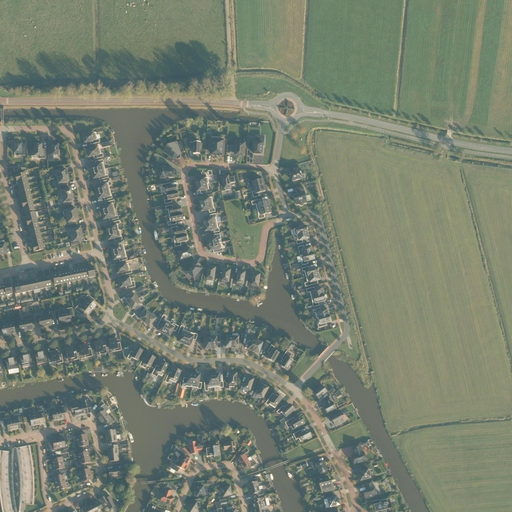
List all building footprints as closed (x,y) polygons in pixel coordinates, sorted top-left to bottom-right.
[(93,133),(92,132),(88,133),(88,134),(83,136),(84,143),(91,141),(92,144),(99,143),(98,139),(97,139),(95,133),(93,133)] [(194,148),(194,154),(200,154),(201,147),(202,147),(202,144),(201,144),(201,143),(197,142),(197,138),(190,137),(183,140),(186,149),(190,148),(194,148)] [(223,155),(224,144),(225,144),(227,144),(227,140),(225,140),(224,140),(224,141),(208,140),(208,150),(211,150),(211,154),(223,155)] [(264,140),(256,140),(256,143),(250,142),(250,148),(254,149),(253,154),(262,155),(263,146),(264,146),(264,140)] [(181,156),(181,155),(180,153),(185,152),(181,142),(181,143),(176,144),(176,143),(168,146),(169,147),(166,150),(170,154),(169,156),(175,159),(177,160),(179,159),(180,158),(181,156)] [(21,145),(21,143),(14,143),(14,144),(13,144),(13,148),(14,148),(14,153),(18,153),(18,156),(25,156),(25,145),(21,145)] [(40,143),(36,143),(36,144),(34,144),(34,151),(31,152),(31,156),(38,156),(38,159),(45,159),(45,152),(41,152),(41,144),(40,144),(40,143)] [(51,145),(51,148),(48,148),(48,151),(48,161),(53,161),(53,155),(58,155),(58,154),(59,154),(59,150),(58,150),(58,145),(57,145),(57,144),(54,144),(54,145),(51,145)] [(245,144),(236,144),(236,146),(230,146),(230,153),(236,154),(236,156),(244,156),(245,144)] [(101,154),(99,147),(86,150),(88,157),(95,156),(96,159),(103,157),(102,153),(101,154)] [(92,172),(104,169),(103,163),(102,160),(96,161),(97,164),(90,166),(92,172)] [(161,171),(161,177),(161,179),(166,179),(166,177),(174,178),(175,170),(166,169),(166,168),(165,168),(165,164),(159,164),(158,170),(161,171)] [(300,170),(299,166),(291,168),(292,172),(288,173),(289,178),(291,177),(292,181),(302,179),(301,175),(303,174),(302,170),(300,170)] [(56,172),(57,178),(67,175),(66,169),(63,170),(63,167),(53,169),(54,173),(56,172)] [(104,169),(92,172),(93,179),(100,177),(101,180),(108,178),(107,175),(106,175),(104,169)] [(67,175),(57,178),(58,183),(57,184),(58,187),(67,185),(66,182),(68,181),(67,175)] [(231,188),(229,176),(224,177),(224,178),(222,178),(223,183),(224,185),(221,185),(222,191),(225,191),(226,190),(230,190),(230,188),(231,188)] [(253,188),(254,188),(264,186),(263,179),(255,181),(254,177),(247,179),(248,184),(249,183),(250,184),(251,185),(252,185),(253,188)] [(196,186),(208,184),(209,184),(208,178),(195,180),(196,186)] [(97,193),(109,190),(109,186),(111,185),(110,180),(101,182),(102,185),(95,186),(97,193)] [(176,185),(169,187),(169,184),(162,185),(162,189),(164,188),(165,195),(167,194),(178,192),(176,185)] [(210,193),(208,184),(196,186),(197,192),(205,190),(205,194),(210,193)] [(62,197),(72,195),(70,189),(68,189),(67,186),(58,189),(59,192),(61,192),(62,197)] [(266,191),(264,186),(254,188),(255,191),(252,192),(253,194),(254,198),(259,196),(259,193),(266,191)] [(307,203),(303,187),(296,189),(298,195),(294,196),(296,205),(303,203),(304,204),(307,203)] [(109,190),(97,193),(98,199),(105,197),(106,200),(112,199),(111,196),(109,190)] [(178,192),(167,194),(168,200),(164,201),(165,204),(172,203),(172,200),(179,198),(178,192)] [(199,200),(200,206),(213,203),(212,198),(213,197),(213,194),(206,195),(206,199),(199,200)] [(72,195),(62,197),(63,203),(62,203),(63,207),(72,204),(71,201),(73,201),(72,195)] [(102,213),(114,210),(113,204),(114,204),(114,200),(106,202),(107,205),(100,207),(102,213)] [(252,205),(254,204),(254,205),(256,205),(257,210),(270,207),(268,201),(261,203),(260,200),(253,201),(251,202),(252,205)] [(214,209),(213,203),(200,206),(201,212),(209,210),(209,213),(215,212),(215,209),(214,209)] [(181,207),(173,208),(173,205),(166,207),(166,210),(168,210),(169,216),(182,213),(181,207)] [(67,217),(76,214),(75,208),(73,209),(72,206),(63,208),(64,211),(65,211),(67,217)] [(272,213),(270,207),(257,210),(259,216),(258,216),(259,219),(265,218),(264,215),(272,213)] [(114,210),(102,213),(103,219),(110,218),(111,221),(118,219),(117,216),(116,216),(114,210)] [(182,213),(169,216),(171,222),(168,223),(168,226),(177,224),(176,221),(183,220),(182,213)] [(78,220),(76,214),(67,217),(68,222),(67,222),(67,226),(77,224),(76,220),(78,220)] [(203,220),(204,226),(217,223),(216,218),(217,218),(216,214),(210,215),(211,218),(203,220)] [(118,231),(117,225),(119,224),(119,221),(111,223),(112,226),(105,227),(107,234),(118,231)] [(213,230),(214,233),(220,232),(219,228),(218,228),(217,223),(204,226),(206,231),(213,230)] [(71,236),(81,234),(80,228),(78,228),(77,225),(68,227),(69,231),(70,231),(71,236)] [(295,236),(308,232),(306,226),(294,229),(295,236)] [(175,231),(176,237),(187,235),(185,228),(178,230),(177,227),(171,228),(172,232),(175,231)] [(118,231),(107,234),(108,240),(115,238),(116,241),(122,240),(121,236),(119,230),(118,231)] [(308,232),(295,236),(296,235),(298,241),(296,241),(297,245),(303,243),(302,240),(309,238),(308,232)] [(81,234),(71,236),(73,242),(70,242),(71,246),(82,244),(81,240),(83,239),(81,234)] [(219,243),(218,240),(221,240),(220,234),(214,235),(215,238),(207,240),(208,245),(219,243)] [(187,235),(176,237),(174,237),(175,243),(174,244),(175,247),(181,246),(181,243),(188,241),(187,235)] [(112,254),(124,251),(123,245),(122,241),(116,243),(117,246),(110,248),(112,254)] [(221,243),(219,243),(208,245),(210,251),(218,249),(219,252),(223,251),(222,249),(221,243)] [(301,256),(313,253),(312,247),(304,249),(304,246),(298,247),(299,253),(302,253),(303,256),(301,256)] [(190,248),(183,251),(182,248),(174,251),(175,256),(179,255),(181,260),(192,256),(190,248)] [(124,251),(112,254),(113,260),(120,259),(121,261),(127,260),(126,257),(124,251)] [(313,253),(301,256),(302,262),(302,266),(308,264),(308,261),(315,259),(313,253)] [(200,265),(197,262),(191,268),(189,265),(183,272),(187,275),(189,273),(194,278),(196,280),(200,275),(198,273),(202,269),(199,267),(200,265)] [(129,270),(128,264),(115,267),(117,274),(123,272),(124,275),(132,273),(131,270),(129,270)] [(93,266),(87,268),(89,278),(95,277),(93,266)] [(305,271),(306,277),(319,274),(317,268),(310,270),(309,267),(302,268),(303,272),(305,271)] [(215,268),(211,268),(209,268),(208,272),(208,274),(205,274),(204,280),(207,280),(208,281),(209,280),(212,281),(212,279),(214,280),(215,268)] [(230,270),(226,270),(224,270),(223,274),(223,276),(220,276),(219,282),(222,283),(223,283),(227,283),(227,282),(229,282),(230,270)] [(239,272),(238,276),(235,275),(234,284),(237,285),(238,285),(242,285),(242,284),(243,284),(245,273),(241,272),(240,273),(239,272)] [(54,285),(60,284),(58,274),(52,275),(54,285)] [(260,275),(255,274),(255,275),(253,274),(253,279),(252,281),(249,280),(249,287),(252,287),(253,287),(257,288),(257,286),(258,286),(260,275)] [(320,280),(319,274),(306,277),(307,283),(305,284),(305,287),(314,285),(313,282),(320,280)] [(43,278),(45,288),(51,287),(49,277),(43,278)] [(131,282),(130,278),(118,281),(120,288),(127,286),(127,289),(135,287),(134,281),(131,282)] [(16,294),(22,293),(20,283),(14,284),(16,294)] [(311,298),(324,295),(323,289),(315,291),(314,287),(306,290),(307,293),(310,292),(311,298)] [(125,299),(128,304),(137,299),(134,294),(135,294),(134,291),(125,295),(127,298),(125,299)] [(84,304),(92,311),(96,306),(91,302),(93,299),(88,295),(84,300),(86,302),(84,304)] [(324,295),(311,298),(313,304),(312,304),(313,307),(319,306),(318,303),(326,301),(324,295)] [(137,299),(128,304),(131,310),(133,309),(135,311),(143,306),(141,303),(140,304),(137,299)] [(88,315),(92,311),(84,304),(82,307),(79,304),(75,309),(81,314),(83,311),(88,315)] [(66,312),(63,313),(65,323),(71,321),(70,315),(73,314),(72,308),(66,309),(66,312)] [(140,319),(144,323),(151,315),(146,311),(147,310),(145,308),(139,315),(141,317),(140,319)] [(317,319),(318,319),(318,318),(329,315),(328,309),(321,311),(320,308),(313,310),(314,314),(315,313),(317,319)] [(65,323),(63,313),(60,313),(60,311),(54,312),(55,318),(58,318),(60,324),(65,323)] [(49,316),(44,317),(46,327),(52,325),(50,319),(53,319),(52,312),(49,313),(49,316)] [(24,321),(26,331),(32,330),(31,323),(34,323),(32,315),(27,317),(28,320),(24,321)] [(40,328),(46,327),(44,317),(41,317),(40,315),(34,316),(36,322),(39,322),(40,328)] [(151,315),(144,323),(149,327),(150,325),(153,327),(159,320),(156,318),(155,319),(151,315)] [(163,334),(169,322),(164,320),(166,317),(163,315),(159,323),(161,324),(158,331),(163,334)] [(331,322),(329,315),(318,318),(318,319),(319,324),(318,325),(319,328),(325,327),(324,323),(331,322)] [(20,318),(15,319),(16,326),(19,326),(20,332),(26,331),(24,321),(21,321),(20,318)] [(10,324),(7,324),(9,334),(15,333),(13,327),(16,326),(15,319),(9,320),(10,324)] [(3,322),(0,322),(0,329),(1,330),(3,336),(9,334),(7,324),(3,325),(3,322)] [(169,322),(163,334),(169,337),(172,330),(175,332),(178,326),(175,325),(174,326),(169,324),(170,323),(169,322)] [(178,342),(184,344),(188,332),(183,330),(184,327),(181,326),(178,334),(181,335),(178,342)] [(194,334),(188,332),(184,344),(189,346),(192,339),(195,341),(197,335),(194,334)] [(225,347),(231,348),(232,337),(226,337),(226,335),(223,335),(222,341),(226,341),(225,347)] [(237,337),(232,337),(231,348),(235,348),(237,348),(237,343),(237,342),(240,342),(241,335),(238,335),(237,337)] [(209,337),(210,349),(211,350),(215,349),(216,348),(216,342),(219,342),(218,336),(215,336),(209,337)] [(246,344),(248,345),(247,349),(252,351),(256,341),(251,339),(251,337),(248,336),(246,344)] [(205,350),(210,349),(209,337),(204,337),(200,337),(201,344),(204,343),(205,350)] [(116,343),(116,339),(108,340),(110,347),(107,347),(108,353),(114,352),(121,351),(120,343),(116,343)] [(263,348),(267,349),(269,342),(266,341),(265,342),(262,341),(262,343),(256,341),(252,351),(252,352),(256,353),(257,353),(258,353),(260,349),(260,347),(263,348)] [(102,346),(101,342),(94,343),(96,353),(99,353),(99,355),(107,353),(105,346),(102,346)] [(79,346),(81,353),(81,356),(83,356),(84,356),(85,358),(88,357),(92,357),(91,349),(88,349),(87,349),(87,347),(86,345),(79,346)] [(274,347),(271,345),(268,351),(271,352),(267,359),(273,362),(278,353),(272,350),(274,347)] [(73,352),(72,348),(65,350),(66,356),(67,359),(69,359),(70,361),(78,360),(76,352),(73,352)] [(142,351),(136,348),(132,355),(130,353),(127,358),(130,360),(131,358),(137,361),(142,351)] [(58,356),(57,351),(50,353),(52,362),(55,362),(55,364),(63,363),(61,355),(58,356)] [(291,354),(286,351),(282,358),(284,360),(280,366),(287,371),(289,367),(288,366),(293,360),(289,358),(291,354)] [(43,356),(42,353),(35,355),(37,365),(47,362),(46,355),(43,356)] [(155,358),(149,355),(145,361),(142,360),(139,365),(145,368),(146,366),(149,368),(155,358)] [(28,359),(27,356),(20,358),(22,368),(33,365),(31,358),(28,359)] [(13,362),(13,359),(5,361),(8,371),(9,375),(15,373),(14,369),(18,369),(17,361),(13,362)] [(168,365),(162,362),(158,369),(155,367),(151,375),(156,378),(158,375),(162,377),(168,365)] [(180,371),(174,368),(171,375),(168,374),(165,382),(168,383),(169,381),(175,383),(180,371)] [(191,387),(193,374),(187,374),(186,381),(183,381),(182,387),(185,387),(186,387),(191,387)] [(193,374),(191,387),(197,388),(197,389),(201,389),(201,383),(198,383),(199,375),(193,374)] [(219,374),(213,375),(214,388),(219,387),(219,388),(223,388),(222,382),(219,382),(219,374)] [(236,374),(231,374),(229,374),(229,378),(229,380),(226,380),(225,389),(229,389),(229,387),(234,387),(234,385),(235,385),(236,374)] [(214,388),(213,375),(206,375),(207,383),(204,383),(204,392),(208,391),(208,388),(214,388)] [(248,379),(246,378),(245,382),(244,384),(241,383),(239,391),(242,392),(243,390),(247,392),(248,390),(249,390),(253,380),(248,378),(248,379)] [(263,386),(261,386),(259,389),(258,391),(256,390),(252,397),(255,398),(256,397),(260,399),(261,397),(262,398),(267,388),(263,386)] [(327,391),(323,386),(317,390),(316,390),(314,392),(314,393),(319,398),(327,391)] [(282,398),(276,394),(272,400),(269,398),(265,404),(268,406),(269,404),(274,408),(282,398)] [(332,403),(330,398),(324,401),(326,404),(327,406),(324,407),(325,408),(324,409),(326,412),(327,412),(328,413),(336,408),(333,403),(332,403)] [(85,404),(79,405),(82,415),(87,414),(86,409),(89,408),(88,404),(91,403),(91,401),(88,401),(87,400),(84,400),(85,404)] [(76,416),(82,415),(79,405),(76,406),(76,403),(70,404),(72,412),(75,411),(76,416)] [(99,421),(107,414),(105,412),(108,409),(104,404),(97,410),(100,413),(95,416),(99,421)] [(279,415),(280,413),(281,413),(285,417),(294,409),(289,404),(284,409),(282,407),(276,412),(279,415)] [(57,410),(59,420),(65,419),(64,414),(67,413),(65,406),(60,407),(60,409),(57,410)] [(59,420),(57,410),(54,411),(54,410),(52,408),(48,409),(49,417),(52,416),(53,421),(59,420)] [(38,414),(35,415),(37,425),(43,424),(42,418),(45,418),(43,410),(37,412),(38,414)] [(37,425),(35,415),(32,416),(31,413),(29,413),(28,411),(25,412),(27,422),(30,421),(31,426),(37,425)] [(344,416),(342,412),(330,419),(331,422),(333,421),(336,427),(345,422),(342,416),(344,416)] [(12,420),(14,430),(20,429),(19,423),(22,423),(20,414),(14,415),(15,419),(12,420)] [(109,417),(107,414),(99,421),(103,425),(107,422),(109,425),(115,420),(111,415),(109,417)] [(303,423),(300,417),(293,421),(292,419),(284,423),(288,428),(290,427),(292,430),(303,423)] [(14,430),(12,420),(6,421),(5,419),(2,419),(4,427),(7,426),(8,431),(14,430)] [(105,437),(115,436),(115,433),(118,432),(116,426),(109,427),(110,431),(104,431),(105,437)] [(311,438),(307,430),(301,434),(299,431),(293,434),(296,440),(298,438),(300,442),(307,438),(307,439),(311,438)] [(77,442),(87,440),(86,434),(79,436),(78,433),(74,434),(74,437),(76,437),(77,442)] [(120,445),(119,441),(119,439),(120,439),(120,435),(115,436),(105,437),(107,443),(112,442),(112,446),(120,445)] [(57,438),(59,448),(62,447),(63,450),(68,449),(67,441),(64,442),(63,437),(57,438)] [(56,449),(59,448),(57,438),(52,439),(52,441),(48,442),(50,451),(51,451),(57,450),(56,449)] [(76,451),(82,450),(84,449),(83,446),(88,445),(87,440),(77,442),(78,445),(75,446),(76,451)] [(196,444),(196,442),(189,443),(190,454),(197,453),(197,450),(202,450),(201,443),(198,444),(196,444)] [(235,452),(234,442),(227,443),(227,444),(223,444),(224,450),(228,450),(228,453),(235,452)] [(363,453),(360,444),(352,446),(355,455),(352,457),(355,465),(367,460),(364,452),(363,453)] [(120,445),(112,446),(108,446),(108,450),(107,450),(108,456),(118,455),(118,452),(122,451),(121,450),(121,449),(124,448),(124,445),(121,445),(120,445)] [(18,455),(29,453),(29,450),(28,446),(17,448),(18,451),(18,455)] [(220,456),(219,446),(212,447),(213,448),(210,449),(210,448),(206,449),(207,457),(210,456),(213,456),(214,457),(220,456)] [(14,507),(14,511),(20,511),(21,504),(21,502),(21,497),(21,490),(21,483),(21,477),(21,476),(20,469),(20,464),(19,462),(18,455),(18,451),(17,448),(15,448),(15,447),(14,447),(13,447),(13,448),(12,449),(12,452),(11,458),(11,460),(11,468),(11,471),(11,475),(11,483),(12,491),(12,497),(13,499),(14,507)] [(236,459),(239,464),(247,459),(244,454),(248,451),(246,448),(241,452),(242,455),(236,459)] [(82,450),(76,451),(73,452),(74,455),(75,454),(76,457),(78,456),(79,459),(88,457),(87,452),(82,453),(82,450)] [(177,460),(179,461),(187,466),(190,461),(184,457),(186,454),(184,453),(181,451),(180,450),(178,453),(180,455),(177,460)] [(0,453),(0,459),(11,460),(11,458),(12,452),(0,451),(0,453)] [(31,460),(29,453),(18,455),(19,462),(31,460)] [(53,465),(63,463),(62,460),(66,459),(65,453),(56,455),(57,458),(52,459),(53,465)] [(118,455),(108,456),(108,462),(114,461),(114,464),(122,463),(121,458),(118,458),(118,455)] [(90,462),(88,457),(79,459),(79,462),(79,463),(78,463),(79,465),(77,465),(78,468),(83,467),(85,467),(84,464),(90,462)] [(11,460),(0,459),(0,467),(11,468),(11,460)] [(247,459),(239,464),(242,469),(249,465),(251,467),(256,464),(254,461),(252,462),(251,460),(249,462),(247,459)] [(31,463),(31,460),(19,462),(20,464),(20,469),(31,467),(31,463)] [(319,463),(317,460),(310,464),(312,467),(316,465),(318,467),(316,468),(318,472),(319,471),(321,474),(323,473),(324,474),(327,472),(327,471),(328,470),(323,461),(319,463)] [(184,471),(187,466),(179,461),(177,464),(175,462),(174,464),(172,463),(169,468),(177,472),(180,468),(184,471)] [(63,463),(53,465),(54,470),(59,469),(60,472),(68,470),(68,467),(64,468),(63,463)] [(371,469),(370,465),(363,467),(364,471),(360,472),(361,475),(360,475),(360,476),(359,477),(360,480),(361,480),(361,481),(371,478),(369,470),(371,469)] [(121,471),(121,466),(114,466),(115,469),(108,470),(109,477),(119,476),(119,472),(121,472),(121,471)] [(11,471),(11,468),(0,467),(0,475),(11,475),(11,471)] [(32,475),(31,467),(20,469),(21,476),(32,475)] [(80,476),(90,474),(89,469),(84,470),(83,467),(78,468),(76,469),(77,474),(80,473),(80,476)] [(54,482),(64,480),(64,477),(66,476),(66,474),(67,474),(67,471),(59,473),(60,475),(53,477),(54,482)] [(91,480),(90,474),(80,476),(81,481),(79,481),(80,485),(85,484),(84,481),(91,480)] [(0,484),(11,483),(11,475),(0,475),(0,484)] [(247,484),(249,489),(258,487),(257,483),(261,483),(259,477),(253,479),(254,482),(247,484)] [(64,480),(54,482),(56,487),(61,486),(61,489),(70,488),(69,484),(68,485),(67,483),(65,483),(64,480)] [(320,483),(320,484),(318,484),(320,492),(322,492),(323,493),(334,490),(332,480),(320,483)] [(0,484),(0,488),(0,492),(12,491),(11,483),(0,484)] [(374,489),(372,483),(365,485),(367,490),(364,491),(366,499),(377,496),(375,488),(374,489)] [(203,486),(194,488),(196,496),(203,495),(203,498),(210,496),(209,493),(207,493),(207,489),(204,490),(203,486)] [(231,494),(230,486),(221,488),(223,496),(218,497),(219,501),(226,499),(225,496),(231,494)] [(259,490),(258,487),(249,489),(250,495),(257,493),(258,496),(264,494),(262,489),(259,490)] [(171,491),(166,489),(164,494),(163,494),(160,500),(170,504),(172,498),(169,496),(171,491)] [(12,491),(0,492),(1,497),(1,501),(13,499),(12,497),(12,491)] [(333,497),(332,494),(325,496),(326,499),(328,499),(330,507),(340,505),(339,499),(337,500),(337,496),(333,497)] [(106,498),(105,496),(100,499),(103,504),(102,505),(104,509),(108,508),(109,509),(115,506),(110,496),(106,498)] [(265,502),(264,497),(258,499),(252,500),(253,503),(252,503),(253,509),(263,507),(266,506),(269,505),(268,501),(265,502)] [(14,507),(13,499),(1,501),(3,509),(14,507)] [(380,500),(372,502),(373,506),(374,505),(375,511),(377,511),(381,511),(385,511),(387,511),(386,511),(386,510),(392,508),(390,499),(380,501),(380,500)] [(89,506),(92,511),(98,511),(99,511),(98,510),(102,508),(97,500),(94,502),(94,503),(89,506)] [(199,502),(196,503),(187,505),(188,511),(194,511),(196,511),(195,511),(202,511),(202,510),(200,511),(198,511),(197,510),(197,508),(200,507),(199,502)]
